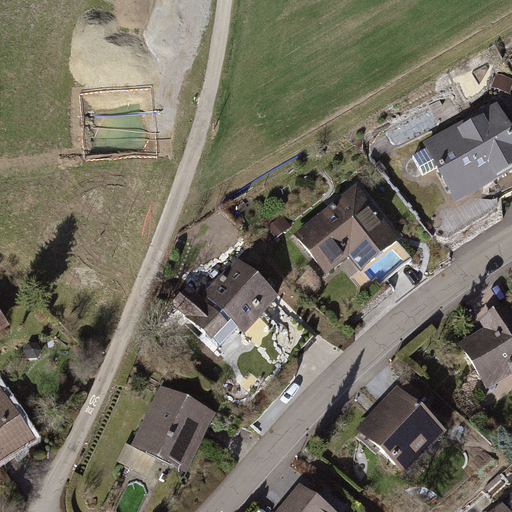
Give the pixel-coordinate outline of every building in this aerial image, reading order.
[(511,178),(511,135),(498,109),(427,145),(458,206),(511,178)] [(403,242),(357,185),(293,236),(327,278),(347,261),(360,277),(403,242)] [(279,306),(237,266),(205,299),(194,288),(176,307),(222,350),(234,337),(242,345),(279,306)] [(511,384),(511,318),(506,309),(480,325),(485,332),(458,348),(489,399),(511,384)] [(0,466),(36,444),(0,387),(0,466)] [(407,484),(450,443),(399,389),(356,430),(407,484)] [(216,419),(160,392),(132,450),(188,477),(216,419)] [(321,511),(297,492),(280,511),(321,511)] [(511,511),(511,496),(493,511),(511,511)]
